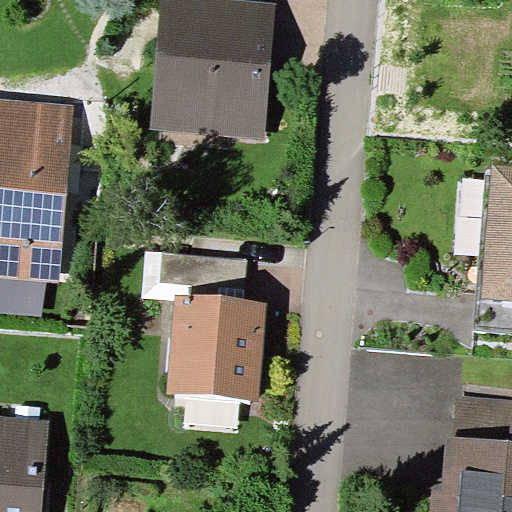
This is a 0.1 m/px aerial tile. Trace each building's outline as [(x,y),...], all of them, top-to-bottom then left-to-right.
[(262,17),(164,9),(156,112),(253,120),(262,17)] [(60,119),(0,114),(0,256),(51,260),(60,150),(58,149),(60,119)] [(511,188),(497,187),(488,305),(511,307),(511,188)] [(246,408),(253,314),(178,308),(171,402),(246,408)] [(511,511),(511,412),(461,409),(449,408),(449,410),(461,411),(458,451),(448,450),(443,506),(455,507),(454,511),(511,511)] [(0,511),(31,511),(37,436),(0,433),(0,511)]
